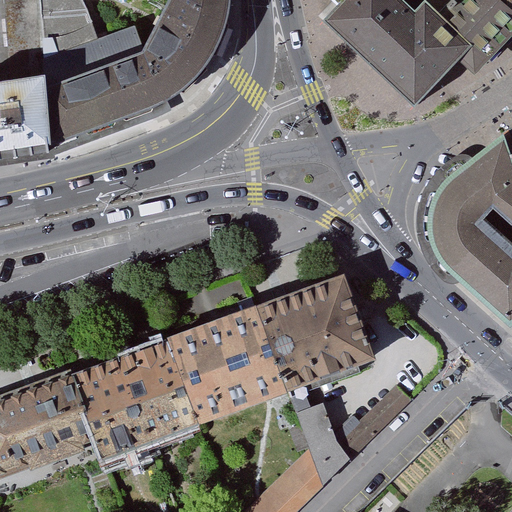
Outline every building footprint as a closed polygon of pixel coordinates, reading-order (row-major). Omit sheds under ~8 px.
[(1,0),(8,82),(43,77),(42,50),(36,0),(1,0)] [(36,0),(42,50),(107,34),(82,0),(36,0)] [(170,0),(153,44),(43,77),(51,145),(153,109),(172,100),(189,88),(204,74),(216,57),(227,34),(232,10),(232,0),(170,0)] [(349,0),(344,6),(331,20),(413,98),(458,50),(475,67),(511,26),(511,25),(511,6),(504,0),(434,0),(430,6),(422,0),(349,0)] [(107,34),(42,50),(43,77),(153,44),(143,23),(107,34)] [(0,152),(51,145),(43,77),(8,82),(0,83),(0,152)] [(511,131),(485,155),(457,183),(443,205),(439,230),(443,247),(461,271),(511,318),(511,131)] [(342,282),(258,312),(287,392),(371,362),(342,282)] [(212,328),(171,342),(201,424),(287,392),(258,312),(212,328)] [(171,342),(71,379),(94,443),(100,461),(201,424),(171,342)] [(71,379),(0,405),(0,476),(94,443),(71,379)] [(337,442),(349,461),(413,401),(396,385),(337,442)] [(304,391),(291,397),(298,414),(311,408),(304,391)] [(337,442),(323,403),(311,408),(298,414),(309,448),(323,487),(349,461),(337,442)] [(435,467),(453,484),(473,463),(454,445),(435,467)] [(309,448),(242,511),(298,511),(323,487),(309,448)]
